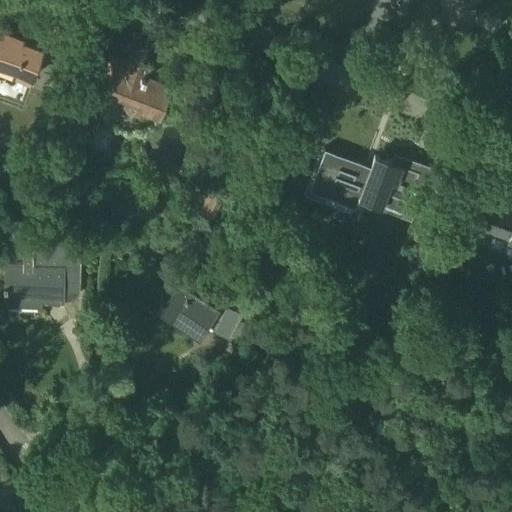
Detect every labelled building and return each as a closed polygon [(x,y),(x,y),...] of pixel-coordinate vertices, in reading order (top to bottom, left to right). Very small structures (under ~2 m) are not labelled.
[(445,0),(440,15),(467,25),(476,0),(478,1),(478,0),(445,0)] [(54,16),(34,42),(22,37),(23,35),(4,28),(0,23),(0,66),(32,78),(41,55),(47,57),(50,51),(68,25),(54,16)] [(139,114),(140,111),(161,118),(173,87),(145,76),(150,64),(113,51),(107,67),(106,67),(96,94),(115,101),(114,105),(139,114)] [(232,123),(245,129),(251,114),(238,109),(232,123)] [(383,202),(388,188),(408,196),(421,161),(395,151),(392,160),(375,154),(372,164),(339,152),(326,189),(358,201),(360,194),(383,202)] [(237,177),(229,198),(244,203),(252,183),(237,177)] [(442,185),(436,204),(459,211),(465,193),(442,185)] [(511,208),(500,204),(501,200),(488,196),(477,227),(494,232),(491,240),(493,245),(499,247),(503,245),(506,237),(509,238),(508,242),(509,242),(506,251),(509,256),(511,257),(511,208)] [(157,199),(157,218),(184,218),(184,199),(157,199)] [(430,232),(432,237),(438,239),(443,237),(446,230),(443,225),(437,223),(432,226),(430,232)] [(4,238),(4,239),(4,241),(4,243),(4,244),(5,246),(6,248),(7,249),(8,250),(9,252),(11,253),(12,254),(14,255),(16,255),(17,256),(19,256),(20,256),(27,256),(27,262),(8,262),(8,296),(48,297),(48,301),(61,301),(61,297),(64,297),(70,298),(71,298),(72,298),(73,297),(74,297),(75,297),(76,296),(77,295),(78,294),(79,293),(79,292),(79,291),(79,290),(79,289),(80,278),(80,239),(65,239),(38,238),(38,233),(27,233),(27,238),(4,238)] [(179,278),(162,303),(163,305),(164,303),(186,319),(200,329),(199,330),(201,331),(207,324),(229,336),(241,312),(230,306),(232,302),(205,287),(200,293),(179,278)]
